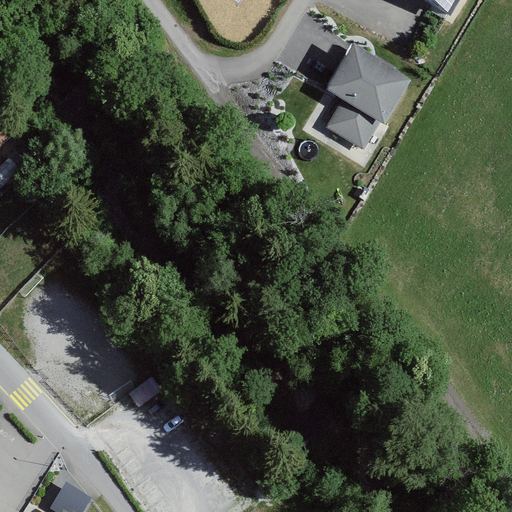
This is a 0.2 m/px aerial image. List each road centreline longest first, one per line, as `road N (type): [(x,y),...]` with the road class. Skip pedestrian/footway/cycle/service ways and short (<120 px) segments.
road 1 (residential): [(150,0),(212,72),(260,63),(303,0)]
road 2 (residential): [(0,362),(100,463),(131,511)]
